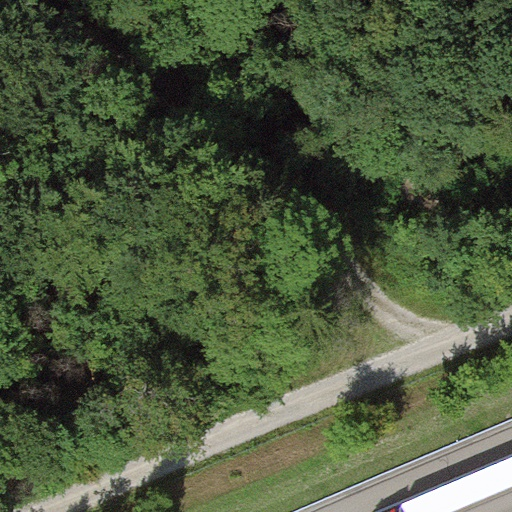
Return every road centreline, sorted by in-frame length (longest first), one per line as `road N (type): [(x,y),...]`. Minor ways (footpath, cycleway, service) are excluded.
road 1 (track): [(0,0),(146,86),(293,202),(414,359)]
road 2 (track): [(48,511),(414,359)]
